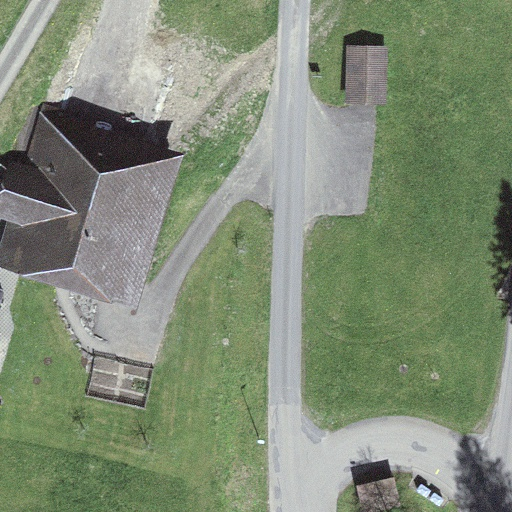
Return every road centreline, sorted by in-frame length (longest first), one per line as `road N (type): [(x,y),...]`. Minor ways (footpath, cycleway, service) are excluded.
road 1 (track): [(312,478),(286,404),(298,0)]
road 2 (track): [(107,306),(122,327),(149,320),(214,211),(242,183),(288,166),(352,162)]
